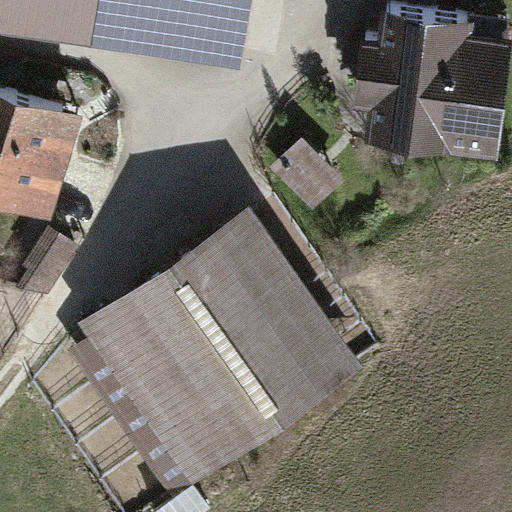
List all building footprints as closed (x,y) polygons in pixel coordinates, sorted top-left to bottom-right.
[(0,0),(0,24),(237,64),(247,0),(0,0)] [(511,65),(511,9),(435,0),(389,0),(386,30),(359,26),(351,90),(373,93),(367,140),(500,157),(511,65)] [(76,109),(0,85),(0,193),(46,208),(76,109)] [(313,197),(347,164),(304,120),(270,153),(313,197)] [(245,200),(55,334),(165,488),(355,355),(245,200)] [(69,241),(46,229),(18,281),(41,293),(69,241)]
